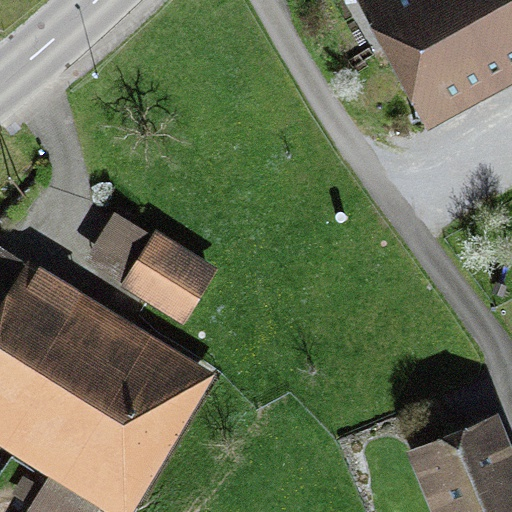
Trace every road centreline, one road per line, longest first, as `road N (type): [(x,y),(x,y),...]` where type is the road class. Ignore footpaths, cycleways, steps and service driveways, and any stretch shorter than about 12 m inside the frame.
road 1 (track): [(263,0),(385,208),(511,357)]
road 2 (track): [(511,144),(385,208)]
road 3 (secondary): [(97,0),(0,84)]
